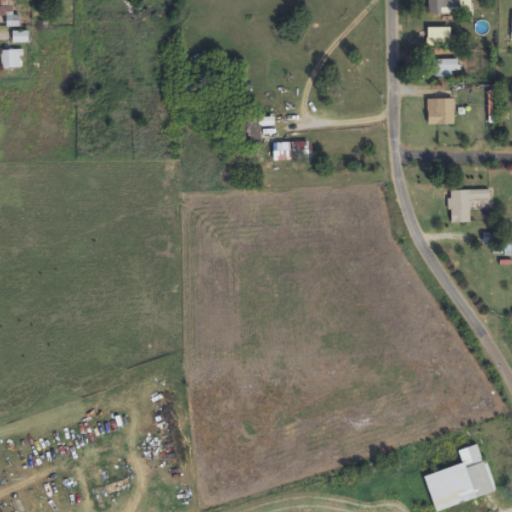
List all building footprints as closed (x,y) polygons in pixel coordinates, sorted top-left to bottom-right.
[(0,0),(0,16),(7,17),(7,26),(19,26),(19,16),(13,16),(12,0),(0,0)] [(427,0),(428,13),(447,13),(447,8),(462,8),(461,0),(427,0)] [(27,32),(12,32),(12,42),(27,42),(27,32)] [(357,49),(347,49),(348,90),(357,90),(357,49)] [(22,69),(22,50),(1,50),(1,69),(22,69)] [(459,76),(459,60),(435,60),(435,76),(459,76)] [(454,124),(454,99),(428,99),(428,124),(454,124)] [(275,144),(275,160),(291,160),(291,144),(275,144)] [(490,210),(490,190),(449,190),(450,223),(470,223),(470,210),(490,210)] [(473,499),(494,492),(479,445),(458,451),(473,499)]
